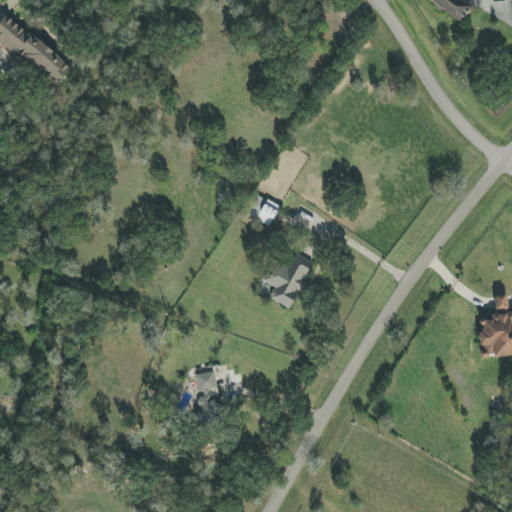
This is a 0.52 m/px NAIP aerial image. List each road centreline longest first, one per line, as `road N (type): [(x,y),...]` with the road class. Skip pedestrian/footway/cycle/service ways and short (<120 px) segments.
road 1 (residential): [(511,146),(408,280),(269,511)]
road 2 (residential): [(501,159),(449,111),(374,0)]
